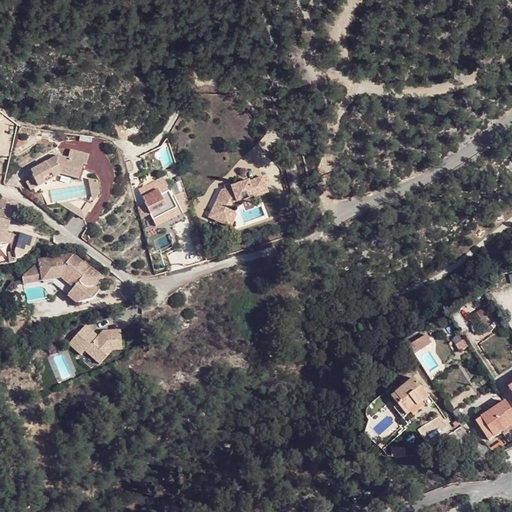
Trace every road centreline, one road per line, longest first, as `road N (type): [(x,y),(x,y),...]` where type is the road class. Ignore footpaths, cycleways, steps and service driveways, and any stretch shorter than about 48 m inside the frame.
road 1 (residential): [(511,118),(450,164),(341,214),(325,230),(150,283),(130,281),(0,190)]
road 2 (track): [(341,214),(307,201),(287,145),(228,86),(207,77),(188,86),(157,142),(137,148),(117,140)]
road 3 (track): [(354,0),(306,54),(322,76),(387,91),(448,87),(511,49)]
road 4 (track): [(326,207),(319,178),(352,82)]
